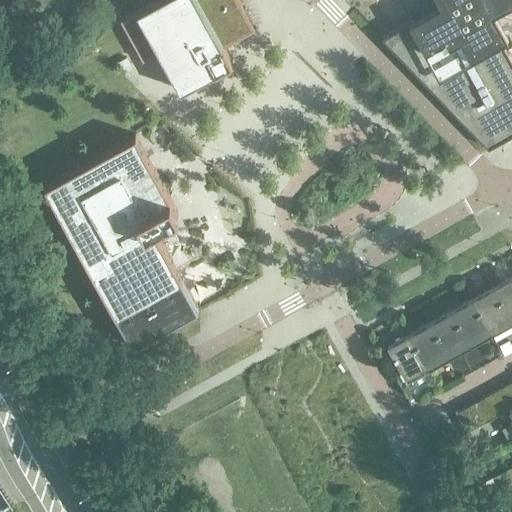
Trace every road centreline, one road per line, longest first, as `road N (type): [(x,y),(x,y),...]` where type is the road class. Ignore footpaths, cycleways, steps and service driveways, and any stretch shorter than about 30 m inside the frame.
road 1 (residential): [(300,244),(448,511)]
road 2 (residential): [(300,244),(381,198),(390,181),(387,162),(359,140),(336,145),(282,203),(289,225)]
road 3 (tertiary): [(90,511),(0,344)]
